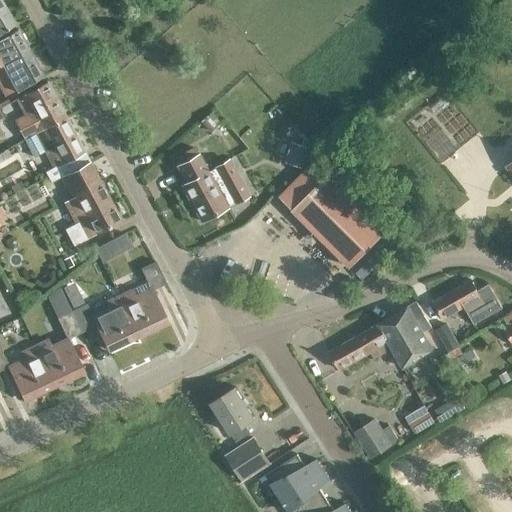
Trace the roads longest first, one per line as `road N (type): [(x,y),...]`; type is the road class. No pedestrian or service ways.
road 1 (residential): [(27,0),(220,347)]
road 2 (residential): [(511,273),(478,258),(449,258),(332,311),(264,331)]
road 3 (residential): [(0,452),(220,347)]
road 4 (residential): [(264,331),(381,511)]
